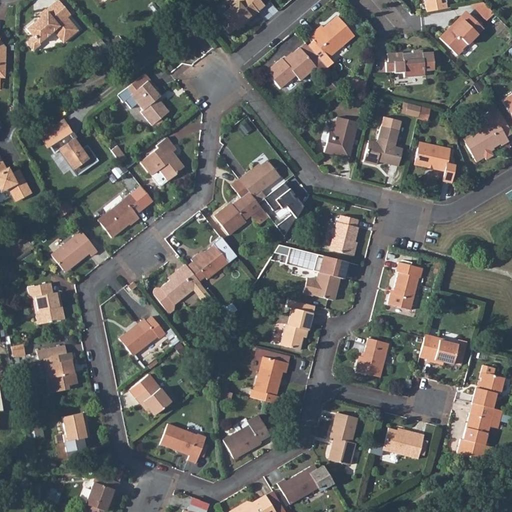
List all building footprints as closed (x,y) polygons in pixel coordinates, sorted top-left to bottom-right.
[(29,27),(35,35),(40,41),(55,28),(65,40),(80,27),(69,14),(72,11),(62,0),(56,0),(47,9),(47,11),(29,27)] [(219,24),(227,33),(240,22),(242,24),(257,12),(246,0),(234,0),(228,5),(229,7),(222,13),(226,18),(219,24)] [(423,0),(424,9),(446,5),(445,0),(423,0)] [(493,10),(482,0),(477,0),(471,1),(486,17),(493,10)] [(459,14),(440,35),(458,51),(462,46),(460,44),(466,38),(467,40),(482,24),(469,12),(464,18),(459,14)] [(311,39),(305,44),(324,67),(330,62),(325,56),(351,36),(336,16),(317,32),(315,29),(307,35),(311,39)] [(40,41),(35,35),(29,40),(35,47),(40,43),(40,41)] [(305,43),(299,48),(314,67),(323,78),(329,73),(324,67),(305,43)] [(279,56),(262,70),(276,87),(290,75),(295,81),(314,67),(298,48),(282,60),(279,56)] [(388,61),(386,62),(387,67),(388,72),(396,71),(397,73),(403,72),(404,76),(424,75),(424,69),(433,68),(431,50),(420,51),(420,48),(410,49),(411,53),(400,54),(400,51),(388,53),(389,56),(388,61)] [(148,81),(129,96),(140,111),(139,112),(150,127),(167,114),(156,100),(158,98),(152,91),(154,89),(148,81)] [(348,90),(364,94),(366,86),(350,81),(348,90)] [(511,95),(500,103),(504,110),(511,124),(511,95)] [(416,109),(401,104),(398,115),(408,117),(408,120),(413,122),(413,119),(416,109)] [(462,145),(474,165),(483,160),(482,157),(498,147),(499,149),(506,145),(502,138),(496,129),(503,126),(499,119),(496,113),(494,111),(483,117),(483,120),(486,127),(461,142),(463,145),(462,145)] [(365,147),(361,165),(367,166),(372,167),(373,161),(380,163),(379,165),(393,168),(397,150),(390,148),(393,135),(393,133),(395,122),(380,118),(376,134),(372,148),(365,147)] [(325,140),(321,156),(346,161),(355,124),(337,120),(332,143),(325,140)] [(62,122),(39,137),(46,149),(48,147),(53,155),(58,152),(76,177),(97,163),(86,147),(79,151),(68,135),(69,134),(62,122)] [(503,126),(496,129),(502,138),(508,134),(503,126)] [(156,187),(159,187),(164,183),(173,177),(171,175),(181,168),(173,157),(170,160),(167,156),(174,151),(164,138),(152,148),(154,150),(137,162),(156,187)] [(416,150),(412,167),(418,168),(430,170),(443,174),(441,178),(440,184),(449,186),(452,176),(453,168),(444,166),(447,152),(437,150),(435,149),(417,145),(416,150)] [(115,147),(109,152),(119,166),(120,165),(125,161),(115,147)] [(242,176),(236,180),(237,181),(248,197),(250,199),(255,206),(262,201),(263,200),(258,193),(277,178),(265,162),(244,179),(242,176)] [(0,193),(7,190),(14,203),(29,194),(19,176),(12,180),(10,177),(6,170),(4,172),(0,163),(0,193)] [(248,197),(237,181),(228,188),(238,201),(227,210),(225,208),(213,217),(228,237),(237,230),(235,229),(259,211),(255,206),(250,199),(248,197)] [(282,185),(262,201),(271,213),(277,209),(279,213),(283,209),(293,221),(301,209),(293,198),(291,199),(289,197),(291,196),(282,185)] [(128,197),(96,222),(110,240),(135,220),(133,216),(140,212),(128,197)] [(66,203),(55,210),(61,218),(71,211),(66,203)] [(332,240),(329,252),(350,257),(353,242),(357,229),(355,228),(357,220),(341,216),(339,223),(336,223),(332,240)] [(80,233),(49,256),(61,273),(75,261),(77,264),(88,256),(90,258),(95,254),(80,233)] [(190,265),(184,269),(196,284),(204,279),(205,281),(227,264),(213,247),(198,259),(195,255),(187,261),(190,265)] [(332,303),(332,302),(338,278),(342,279),(345,265),(321,259),(315,284),(306,281),(302,296),(312,298),(332,303)] [(386,295),(384,306),(407,312),(415,279),(417,279),(419,270),(394,264),(392,273),(394,274),(388,296),(386,295)] [(184,269),(182,266),(175,271),(177,274),(159,288),(156,288),(154,290),(152,292),(152,294),(167,314),(171,311),(172,305),(197,286),(196,284),(184,269)] [(131,283),(125,288),(128,292),(134,288),(131,283)] [(48,285),(25,290),(27,300),(32,299),(34,313),(32,313),(35,327),(63,321),(61,310),(57,311),(54,293),(50,294),(48,285)] [(297,304),(284,301),(283,308),(290,310),(285,328),(282,328),(278,348),(297,353),(303,331),(306,331),(310,315),(296,311),(297,304)] [(297,304),(296,311),(310,315),(312,308),(297,304)] [(143,320),(117,339),(131,356),(156,337),(157,340),(163,336),(149,318),(145,322),(143,320)] [(437,340),(421,337),(421,339),(416,359),(424,361),(423,363),(431,365),(432,362),(450,367),(451,366),(459,368),(465,344),(456,342),(455,347),(437,342),(437,340)] [(355,361),(352,376),(378,382),(386,348),(365,343),(359,362),(355,361)] [(21,346),(9,348),(11,356),(22,353),(21,346)] [(62,347),(35,352),(36,360),(43,359),(47,377),(44,378),(46,395),(66,391),(66,387),(76,384),(74,373),(72,373),(69,361),(71,360),(70,353),(64,355),(62,347)] [(251,391),(249,400),(275,406),(277,397),(274,396),(281,373),(284,374),(286,364),(262,358),(253,391),(251,391)] [(470,407),(491,412),(494,397),(497,398),(501,380),(488,377),(490,370),(480,368),(479,374),(481,375),(478,392),(474,391),(470,407)] [(147,377),(128,391),(139,406),(142,403),(152,415),(168,403),(147,377)] [(229,395),(219,392),(216,401),(227,403),(229,395)] [(491,412),(470,407),(462,444),(459,443),(456,460),(475,464),(484,461),(488,461),(490,449),(483,448),(489,425),(499,427),(502,415),(491,412)] [(83,414),(59,419),(63,438),(60,438),(63,454),(82,451),(80,441),(83,441),(82,434),(85,433),(83,425),(84,425),(83,414)] [(331,442),(326,463),(347,469),(352,447),(348,446),(355,423),(351,421),(334,417),(327,442),(331,442)] [(234,436),(221,444),(232,462),(260,445),(259,442),(266,437),(255,419),(244,425),(246,429),(234,436)] [(234,436),(246,429),(244,425),(242,422),(230,429),(234,436)] [(489,425),(487,432),(497,434),(499,427),(489,425)] [(167,427),(159,447),(178,454),(179,452),(190,455),(188,462),(195,465),(204,439),(196,435),(196,437),(167,427)] [(386,433),(380,454),(415,462),(421,438),(404,434),(404,437),(386,433)] [(281,482),(273,486),(285,508),(318,489),(320,493),(330,487),(319,469),(310,474),(307,470),(282,484),(281,482)] [(99,472),(97,479),(116,486),(118,479),(99,472)] [(116,486),(97,479),(94,478),(83,508),(84,508),(82,511),(101,511),(104,505),(108,506),(116,486)] [(279,511),(269,494),(262,498),(270,511),(279,511)] [(270,511),(262,498),(244,508),(242,505),(229,511),(270,511)]
